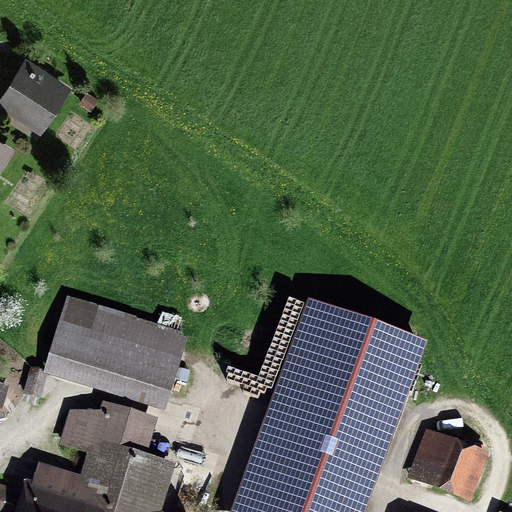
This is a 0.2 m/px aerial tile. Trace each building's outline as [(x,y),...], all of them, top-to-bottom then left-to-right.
[(68,92),(27,64),(0,103),(0,109),(39,136),(68,92)] [(100,99),(88,93),(80,108),(92,115),(100,99)] [(0,169),(10,155),(0,148),(0,169)] [(366,511),(428,346),(308,302),(231,511),(366,511)] [(186,342),(70,307),(54,362),(169,397),(186,342)] [(29,374),(22,395),(39,400),(46,379),(29,374)] [(160,511),(172,474),(144,465),(155,429),(104,414),(101,421),(71,417),(61,451),(90,460),(82,485),(40,473),(34,492),(26,490),(19,511),(160,511)] [(472,511),(492,469),(431,442),(411,487),(468,511),(472,511)]
